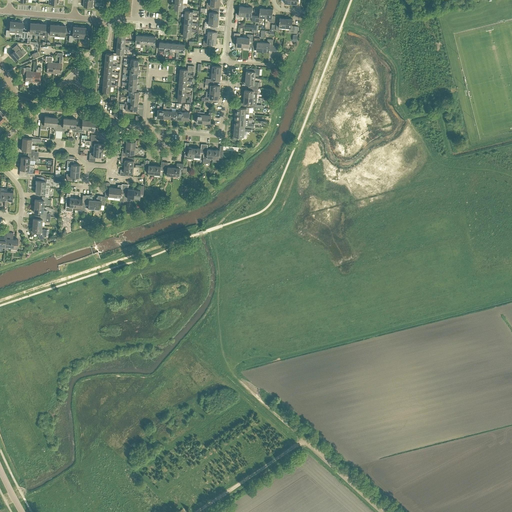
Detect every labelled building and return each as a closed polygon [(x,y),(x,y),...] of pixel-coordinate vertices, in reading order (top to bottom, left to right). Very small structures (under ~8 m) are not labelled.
[(206,8),(212,9),(212,5),(220,6),(219,0),(210,0),(210,3),(207,2),(206,8)] [(241,15),(245,16),(246,6),(240,6),(239,13),(236,12),(235,18),(241,19),(241,15)] [(249,19),(254,20),(255,14),(252,14),(252,7),(246,6),(245,16),(249,16),(249,19)] [(262,17),(265,17),(266,8),(260,7),(259,14),(256,14),(256,20),(261,21),(262,17)] [(209,18),(218,19),(219,12),(212,11),(212,9),(206,8),(206,14),(209,14),(209,18)] [(269,21),(275,22),(275,16),(272,16),(273,9),(266,8),(265,17),(269,18),(269,21)] [(285,27),(286,18),(280,17),(279,24),(276,24),(276,30),(282,30),(282,27),(285,27)] [(205,27),(211,27),(211,24),(218,25),(218,19),(209,18),(209,22),(205,21),(205,27)] [(295,33),(297,33),(298,26),(292,26),(293,19),(286,18),(285,27),(289,27),(289,31),(295,32),(295,33)] [(15,31),(16,21),(14,21),(14,20),(11,20),(11,21),(10,21),(9,30),(6,30),(6,36),(9,36),(9,31),(15,31)] [(18,21),(16,21),(15,31),(19,31),(19,34),(21,34),(21,37),(24,37),(24,31),(21,31),(22,22),(21,21),(18,20),(18,21)] [(72,36),(78,36),(79,26),(78,26),(78,25),(75,25),(74,26),(73,26),(72,35),(69,35),(69,41),(72,41),(72,36)] [(84,42),(87,43),(88,37),(85,36),(85,27),(84,27),(84,26),(81,26),(81,27),(79,26),(78,36),(84,37),(84,42)] [(208,37),(217,37),(217,31),(210,30),(211,27),(205,27),(204,33),(208,33),(208,37)] [(236,45),(243,46),(243,37),(239,36),(240,33),(234,32),(234,38),(237,39),(236,45)] [(243,46),(249,47),(250,40),(252,40),(253,34),(247,33),(247,37),(243,37),(243,46)] [(203,46),(209,46),(209,43),(216,44),(217,37),(208,37),(207,40),(204,40),(203,46)] [(256,50),(263,51),(263,42),(260,41),(260,38),(255,37),(254,43),(257,43),(256,50)] [(263,51),(269,51),(270,44),(273,45),(273,39),(268,38),(267,42),(263,42),(263,51)] [(20,51),(22,49),(17,43),(12,48),(14,51),(10,55),(14,60),(19,56),(20,57),(23,54),(20,51)] [(53,73),(61,74),(62,53),(57,52),(57,56),(59,56),(59,62),(54,62),(53,73)] [(46,72),(53,73),(54,62),(51,62),(52,57),(45,56),(45,61),(47,62),(46,72)] [(212,68),(212,72),(221,73),(221,66),(212,66),(213,65),(209,64),(208,67),(212,68)] [(180,68),(180,75),(188,75),(188,74),(188,70),(194,71),(194,66),(188,65),(188,69),(180,68)] [(25,81),(32,82),(33,71),(30,71),(31,67),(26,67),(25,81)] [(32,82),(39,83),(41,67),(37,67),(37,69),(36,69),(36,71),(33,71),(32,82)] [(246,77),(255,78),(255,74),(259,74),(260,69),(258,68),(250,68),(250,71),(246,70),(246,77)] [(206,81),(214,82),(214,79),(220,79),(221,73),(212,72),(211,79),(206,78),(206,81)] [(249,84),(248,87),(258,88),(259,82),(255,81),(255,78),(246,77),(245,84),(249,84)] [(205,87),(210,88),(210,91),(219,92),(220,85),(214,85),(214,82),(206,81),(205,87)] [(245,90),(244,96),(258,97),(258,88),(248,87),(248,90),(245,90)] [(204,97),(204,100),(212,101),(212,98),(219,98),(219,92),(210,91),(206,91),(206,97),(204,96),(204,97)] [(257,104),(258,97),(244,96),(243,103),(247,103),(247,106),(255,107),(255,104),(257,104)] [(197,123),(204,123),(204,114),(200,113),(200,109),(195,109),(195,119),(198,119),(197,123)] [(204,123),(210,124),(211,116),(212,110),(209,110),(209,114),(204,114),(204,123)] [(46,125),(50,126),(51,116),(44,116),(44,122),(41,122),(40,128),(46,129),(46,125)] [(53,129),(59,130),(59,124),(56,124),(57,117),(51,116),(50,126),(54,126),(53,129)] [(65,127),(69,127),(70,118),(63,117),(62,124),(59,124),(59,130),(65,130),(65,127)] [(72,131),(78,132),(78,126),(75,125),(76,119),(70,118),(69,127),(73,128),(72,131)] [(78,132),(84,132),(84,128),(88,129),(89,120),(82,119),(82,126),(78,126),(78,132)] [(126,147),(135,147),(136,141),(129,140),(129,137),(123,137),(123,143),(126,143),(126,147)] [(93,149),(103,150),(103,143),(96,143),(97,140),(91,139),(90,145),(94,145),(93,149)] [(186,142),(185,151),(186,151),(186,158),(194,159),(195,148),(188,147),(189,143),(186,142)] [(28,151),(28,154),(34,154),(38,155),(39,152),(34,151),(34,149),(31,148),(31,145),(22,144),(21,150),(28,151)] [(195,148),(194,159),(194,156),(200,157),(200,152),(204,152),(203,157),(203,161),(205,144),(201,144),(201,148),(195,148)] [(213,158),(214,149),(207,149),(208,144),(205,144),(203,161),(210,162),(210,158),(213,158)] [(213,158),(219,158),(219,153),(223,154),(223,149),(223,146),(220,145),(220,150),(214,149),(213,158)] [(122,156),(128,156),(128,153),(135,154),(135,147),(126,147),(126,151),(122,150),(122,156)] [(89,158),(95,159),(95,156),(102,156),(103,150),(93,149),(93,153),(89,152),(89,158)] [(34,154),(28,154),(28,157),(21,156),(20,163),(29,164),(30,160),(33,160),(33,159),(38,159),(39,155),(38,155),(34,154)] [(125,165),(134,166),(134,160),(127,159),(128,156),(122,156),(121,162),(125,162),(125,165)] [(70,170),(79,171),(80,164),(73,164),(73,161),(67,160),(67,166),(67,169),(66,169),(66,170),(70,170)] [(148,173),(154,174),(155,165),(149,165),(149,160),(146,160),(145,168),(148,169),(148,173)] [(161,170),(164,170),(165,161),(162,161),(161,166),(155,165),(154,174),(160,174),(161,170)] [(167,175),(173,175),(174,167),(168,166),(168,162),(165,161),(164,170),(167,170),(167,175)] [(173,175),(179,176),(180,171),(183,171),(184,163),(177,162),(177,167),(174,167),(173,175)] [(26,173),(32,173),(33,168),(29,167),(29,164),(20,163),(19,169),(26,170),(26,173)] [(120,175),(126,175),(126,172),(133,173),(134,166),(125,165),(124,169),(121,169),(120,175)] [(66,179),(72,180),(72,177),(79,177),(79,171),(70,170),(70,174),(66,173),(66,179)] [(36,180),(36,187),(45,187),(45,183),(49,184),(49,178),(43,178),(43,180),(36,180)] [(108,196),(114,196),(115,187),(109,187),(109,183),(106,182),(105,191),(108,191),(108,196)] [(121,188),(115,187),(114,196),(120,197),(120,199),(123,199),(123,197),(125,184),(121,184),(121,188)] [(128,184),(125,184),(123,197),(127,197),(133,198),(134,189),(127,188),(128,184)] [(134,189),(133,198),(139,198),(140,194),(143,194),(144,185),(140,185),(140,190),(134,189)] [(42,193),(42,196),(48,197),(48,191),(45,191),(45,187),(36,187),(35,193),(42,193)] [(4,206),(7,206),(8,200),(12,200),(13,191),(6,191),(6,200),(5,200),(4,206)] [(72,207),(75,207),(76,198),(70,197),(70,193),(67,193),(65,210),(72,211),(72,207)] [(76,198),(75,207),(75,209),(81,210),(82,203),(85,203),(86,195),(83,194),(82,198),(76,198)] [(86,195),(85,203),(88,203),(88,208),(94,208),(95,200),(92,199),(93,195),(89,194),(89,195),(86,195)] [(95,200),(94,208),(100,209),(101,204),(104,205),(105,196),(101,196),(97,195),(97,200),(95,200)] [(35,199),(34,205),(43,206),(44,202),(47,203),(48,197),(42,196),(42,199),(35,199)] [(40,212),(40,215),(46,216),(47,210),(43,210),(43,206),(34,205),(33,212),(40,212)] [(33,218),(32,224),(42,225),(42,221),(46,222),(46,218),(46,216),(40,215),(40,218),(33,218)] [(41,229),(42,225),(32,224),(32,227),(30,228),(32,233),(36,232),(40,240),(44,238),(44,236),(46,236),(46,232),(47,229),(45,229),(41,229)] [(5,238),(4,247),(17,248),(18,239),(12,238),(13,232),(10,232),(9,238),(6,238),(5,238)]
